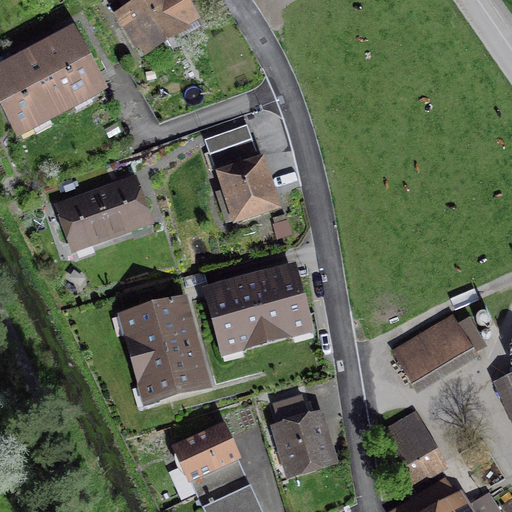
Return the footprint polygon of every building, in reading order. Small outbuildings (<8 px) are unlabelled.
[(200,30),(181,0),(145,0),(112,20),(142,67),(200,30)] [(109,103),(75,35),(0,73),(0,113),(18,149),(109,103)] [(249,125),(208,140),(213,153),(254,139),(249,125)] [(254,139),(213,153),(218,166),(259,152),(254,139)] [(270,150),(223,165),(240,219),(287,204),(270,150)] [(147,185),(107,200),(120,235),(160,221),(147,185)] [(120,235),(107,200),(65,215),(77,250),(120,235)] [(302,265),(213,288),(231,359),(320,336),(302,265)] [(207,275),(184,281),(189,299),(211,294),(207,275)] [(188,305),(114,328),(141,415),(215,393),(188,305)] [(452,327),(393,362),(413,395),(472,360),(452,327)] [(511,385),(497,393),(511,423),(511,385)] [(308,403),(273,413),(279,431),(270,434),(287,491),(337,477),(320,420),(313,422),(308,403)] [(418,419),(381,441),(416,500),(453,478),(418,419)] [(248,455),(234,427),(183,452),(196,480),(248,455)] [(268,511),(256,487),(208,510),(208,511),(268,511)] [(467,511),(461,502),(444,511),(467,511)]
